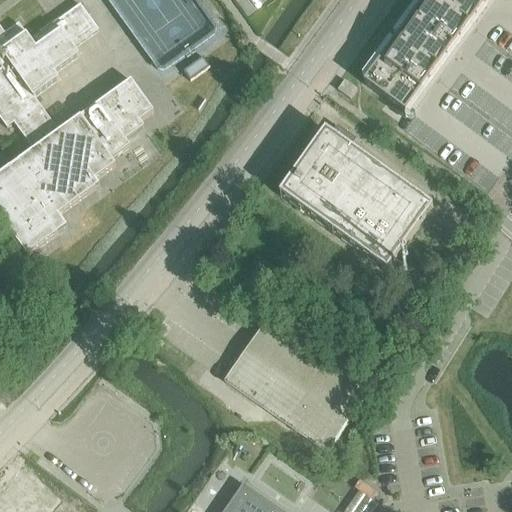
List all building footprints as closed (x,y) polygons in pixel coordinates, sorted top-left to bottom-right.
[(511,0),(427,0),(364,86),(405,117),(492,0),(511,0)] [(13,126),(33,154),(0,178),(0,222),(27,259),(58,237),(67,230),(59,218),(77,205),(95,192),(99,189),(95,183),(115,168),(111,163),(131,148),(127,142),(144,130),(140,124),(153,115),(131,83),(58,136),(33,101),(58,83),(54,77),(79,59),(74,51),(99,33),(80,7),(30,43),(18,26),(4,36),(0,30),(0,122),(6,131),(13,126)] [(344,83),(337,93),(350,102),(356,92),(344,83)] [(386,275),(432,211),(326,135),(280,199),(386,275)] [(225,384),(297,436),(326,456),(363,404),(367,398),(266,326),(266,327),(225,384)] [(28,473),(12,490),(34,511),(48,511),(58,502),(28,473)] [(370,511),(381,495),(363,484),(345,511),(370,511)] [(277,511),(243,489),(227,511),(277,511)] [(34,511),(12,490),(0,502),(0,511),(34,511)] [(77,503),(70,511),(86,511),(87,511),(77,503)]
